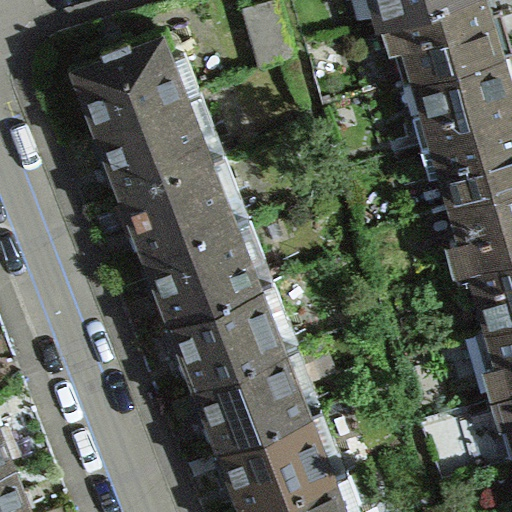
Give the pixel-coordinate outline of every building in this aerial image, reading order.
[(263,62),(294,50),(279,0),(264,0),(246,5),(263,62)] [(375,0),(381,18),(385,17),(442,0),(375,0)] [(406,42),(416,76),(511,47),(511,46),(503,17),(501,8),(489,12),(485,0),(442,0),(385,17),(394,46),(406,42)] [(98,126),(199,86),(184,48),(171,53),(162,30),(130,42),(128,35),(103,45),(106,51),(99,54),(74,64),(98,126)] [(413,113),(422,142),(511,115),(511,47),(416,76),(426,109),(413,113)] [(98,126),(101,134),(93,137),(96,146),(103,165),(112,162),(122,189),(210,155),(201,129),(213,124),(199,86),(98,126)] [(511,115),(422,142),(430,171),(443,168),(453,201),(511,183),(511,115)] [(238,188),(223,150),(210,155),(122,189),(125,197),(117,200),(120,209),(128,229),(136,225),(147,252),(235,218),(225,193),(238,188)] [(511,183),(453,201),(462,234),(450,238),(458,267),(511,251),(511,183)] [(161,289),(171,316),(259,282),(250,256),(263,251),(248,213),(235,218),(147,252),(150,261),(142,264),(145,274),(152,292),(161,289)] [(479,293),(489,326),(511,319),(511,251),(458,267),(467,296),(479,293)] [(185,352),(196,379),(284,345),(274,320),(287,315),(272,277),(259,282),(171,316),(174,324),(166,327),(169,336),(177,356),(185,352)] [(511,387),(511,319),(489,326),(499,360),(487,363),(495,392),(511,387)] [(297,340),(284,345),(196,379),(199,388),(191,391),(194,400),(202,419),(210,416),(220,443),(308,409),(299,383),(312,378),(297,340)] [(511,387),(495,392),(503,422),(511,419),(511,387)] [(234,479),(245,506),(333,472),(323,447),(336,442),(321,404),(308,409),(220,443),(223,451),(215,454),(219,464),(226,483),(234,479)] [(0,465),(13,460),(9,452),(18,448),(7,420),(0,422),(0,465)] [(32,511),(18,473),(13,460),(0,465),(0,511),(32,511)] [(346,467),(333,472),(245,506),(246,511),(348,511),(348,510),(361,505),(346,467)]
